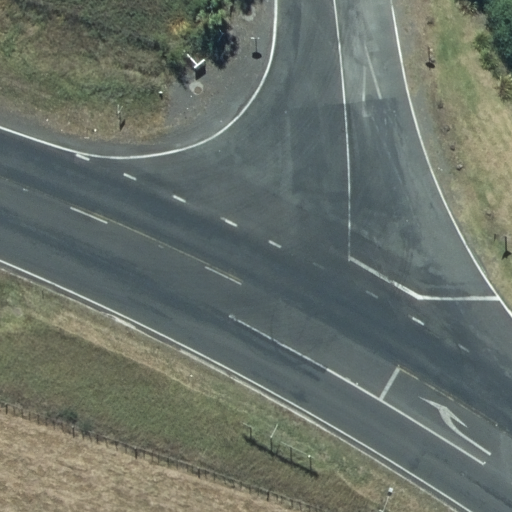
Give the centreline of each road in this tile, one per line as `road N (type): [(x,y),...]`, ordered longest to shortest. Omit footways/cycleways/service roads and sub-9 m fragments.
road 1 (primary): [(316,317),(0,183)]
road 2 (unclassified): [(316,317),(347,251),(349,164),(330,0)]
road 3 (primary): [(511,442),(316,317)]
